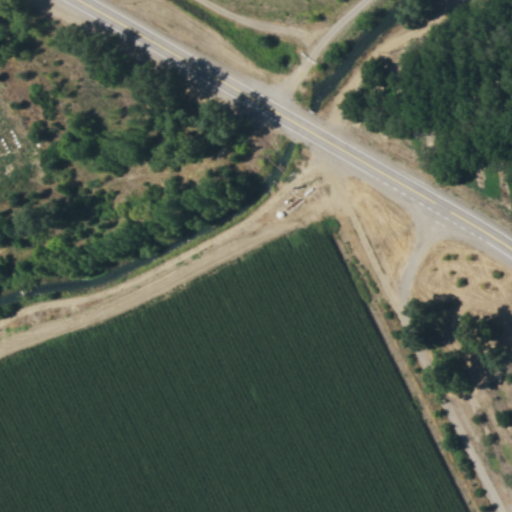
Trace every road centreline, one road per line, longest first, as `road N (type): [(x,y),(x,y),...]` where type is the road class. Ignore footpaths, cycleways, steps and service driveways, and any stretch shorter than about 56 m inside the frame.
road 1 (secondary): [(511,249),(79,0)]
road 2 (residential): [(503,511),(405,304),(410,262),(443,210)]
